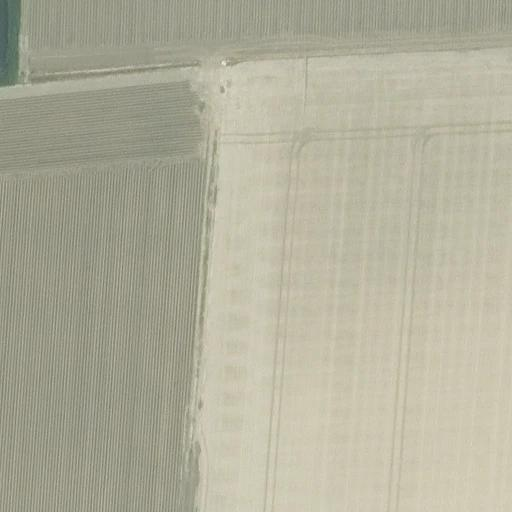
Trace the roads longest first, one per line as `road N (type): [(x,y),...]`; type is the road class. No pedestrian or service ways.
road 1 (track): [(511,63),(216,79),(0,103)]
road 2 (track): [(184,511),(216,79)]
